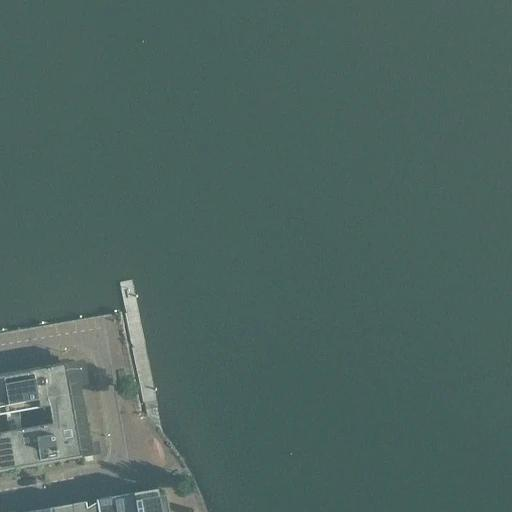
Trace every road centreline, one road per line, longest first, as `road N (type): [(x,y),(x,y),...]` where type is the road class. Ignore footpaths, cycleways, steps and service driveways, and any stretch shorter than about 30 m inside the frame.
road 1 (trunk): [(0,148),(337,96),(511,82)]
road 2 (trunk): [(511,38),(335,52),(0,103)]
road 3 (residential): [(0,362),(95,344),(119,477),(0,498)]
